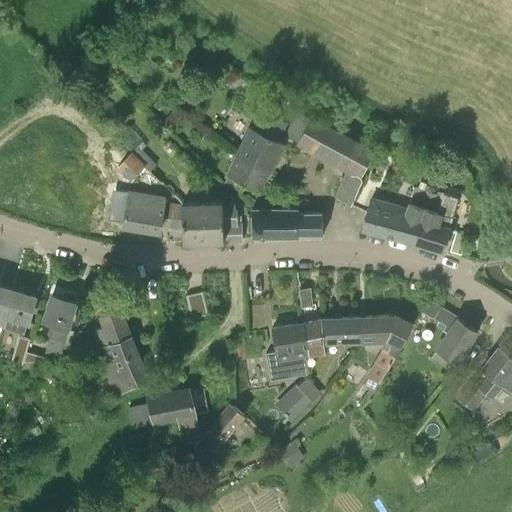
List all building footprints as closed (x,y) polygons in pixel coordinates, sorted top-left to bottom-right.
[(286,121),(260,107),(259,107),(236,153),(268,170),(283,142),(277,139),(286,121)] [(298,111),(294,117),(284,135),(297,142),(298,142),(350,170),(336,197),(351,205),(360,187),(364,179),(360,176),(372,149),(298,111)] [(121,138),(133,150),(142,141),(142,140),(131,129),(121,138)] [(133,151),(118,167),(139,189),(144,183),(153,191),(163,181),(133,151)] [(268,170),(236,153),(226,173),(257,190),(268,170)] [(418,187),(424,189),(426,183),(420,181),(418,187)] [(423,208),(412,242),(442,250),(447,230),(460,189),(447,186),(445,193),(437,191),(437,194),(429,191),(424,206),(423,208)] [(395,204),(387,235),(412,242),(423,208),(424,206),(429,191),(415,187),(411,202),(409,201),(407,207),(395,204)] [(129,191),(113,189),(108,220),(125,223),(124,225),(159,231),(162,211),(165,196),(129,190),(129,191)] [(370,197),(367,209),(362,229),(387,235),(395,204),(370,197)] [(181,203),(183,241),(201,241),(200,239),(205,238),(205,241),(241,240),(241,224),(236,224),(236,207),(233,207),(233,201),(181,203)] [(181,203),(170,202),(166,229),(182,231),(181,203)] [(298,209),(251,209),(250,238),(260,238),(267,238),(298,238),(298,234),(323,234),(321,213),(298,213),(298,209)] [(466,235),(454,232),(449,251),(461,254),(466,235)] [(12,289),(0,285),(0,322),(2,324),(12,289)] [(24,333),(29,315),(35,296),(12,289),(2,324),(3,324),(2,326),(24,333)] [(299,291),(301,307),(311,306),(309,290),(299,291)] [(208,315),(202,292),(201,292),(201,293),(187,296),(187,295),(186,296),(192,319),(208,315)] [(52,295),(46,314),(44,320),(54,324),(46,351),(58,355),(75,302),(52,295)] [(428,300),(422,311),(446,324),(443,329),(447,331),(437,348),(438,349),(433,357),(447,367),(453,358),(457,361),(466,346),(478,330),(476,328),(476,329),(461,320),(459,319),(459,318),(458,317),(428,300)] [(127,323),(121,308),(107,314),(107,315),(104,316),(103,315),(101,317),(104,327),(95,330),(101,348),(98,349),(116,394),(147,378),(144,366),(131,334),(127,323)] [(395,315),(359,316),(360,340),(385,339),(381,345),(383,347),(367,375),(369,376),(365,385),(377,392),(412,323),(395,315)] [(323,342),(360,340),(359,316),(321,318),(321,319),(323,342)] [(320,319),(304,322),(309,354),(323,352),(323,342),(321,319),(320,319)] [(305,354),(309,354),(304,322),(297,324),(273,328),(277,351),(267,353),(272,380),(308,373),(305,354)] [(23,361),(30,339),(22,337),(15,359),(23,361)] [(245,351),(243,337),(232,340),(233,360),(243,358),(242,351),(245,351)] [(488,372),(481,382),(479,385),(471,379),(457,396),(474,409),(486,393),(493,398),(504,383),(511,389),(511,355),(500,346),(488,362),(483,368),(488,372)] [(27,352),(26,360),(37,362),(39,354),(27,352)] [(313,401),(298,385),(289,395),(304,410),(313,401)] [(184,448),(200,437),(190,388),(146,397),(148,404),(129,408),(133,427),(178,419),(184,448)] [(447,394),(441,402),(444,406),(453,398),(447,394)] [(232,404),(211,429),(222,439),(222,440),(243,415),(232,404)] [(222,439),(211,429),(200,440),(211,450),(222,439)] [(295,445),(281,453),(292,471),(301,466),(299,460),(303,458),(295,445)] [(406,469),(412,481),(421,477),(414,464),(406,468),(406,469)]
